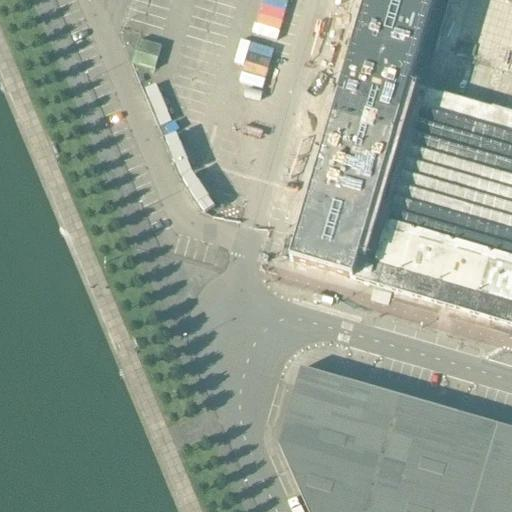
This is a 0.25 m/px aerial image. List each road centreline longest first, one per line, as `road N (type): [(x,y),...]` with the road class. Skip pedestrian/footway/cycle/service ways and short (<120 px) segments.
road 1 (unclassified): [(268,327),(238,296),(248,245),(186,223),(173,199),(93,0)]
road 2 (unclassified): [(511,382),(309,323),(268,327)]
road 3 (unclassified): [(275,511),(242,439),(239,412),(245,363),(268,327)]
